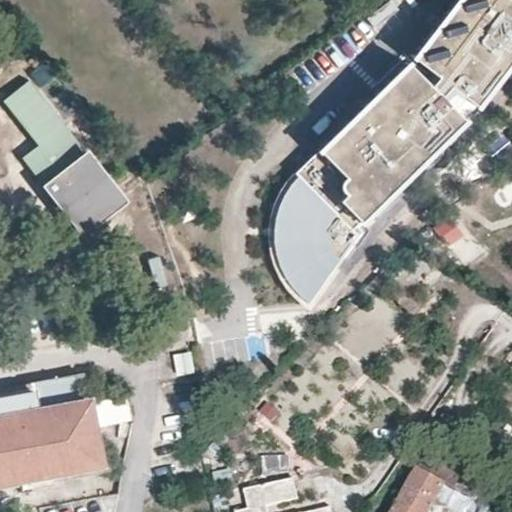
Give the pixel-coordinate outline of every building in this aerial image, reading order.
[(511,67),(511,0),(457,0),(410,61),(434,81),(427,91),(407,66),(321,150),(295,173),(296,177),(290,184),(279,201),(273,220),(271,239),(275,264),(288,289),(307,306),(356,239),(351,230),(355,224),(359,228),(465,127),(438,100),(446,90),(474,116),(511,67)] [(88,150),(41,184),(76,233),(123,199),(88,150)] [(461,229),(450,227),(449,241),(460,241),(461,229)] [(474,247),(462,246),(461,260),(473,261),(474,247)] [(507,281),(497,275),(491,285),(501,291),(507,281)] [(188,350),(171,354),(176,374),(192,370),(188,350)] [(0,480),(20,477),(21,485),(22,491),(31,490),(29,482),(44,480),(109,468),(107,460),(99,461),(95,438),(88,399),(83,373),(30,382),(31,391),(0,396),(0,480)] [(287,469),(285,452),(259,454),(261,471),(287,469)] [(393,511),(430,511),(432,509),(436,509),(441,509),(445,508),(452,511),(468,511),(474,503),(418,470),(393,511)] [(0,488),(13,486),(21,485),(20,477),(0,480),(0,488)] [(294,478),(245,489),(249,506),(234,510),(234,511),(260,511),(259,503),(266,501),(298,494),(294,478)] [(501,511),(511,496),(511,495),(488,479),(474,503),(468,511),(501,511)] [(0,496),(14,494),(13,486),(0,488),(0,496)] [(259,503),(260,511),(268,511),(266,501),(259,503)]
